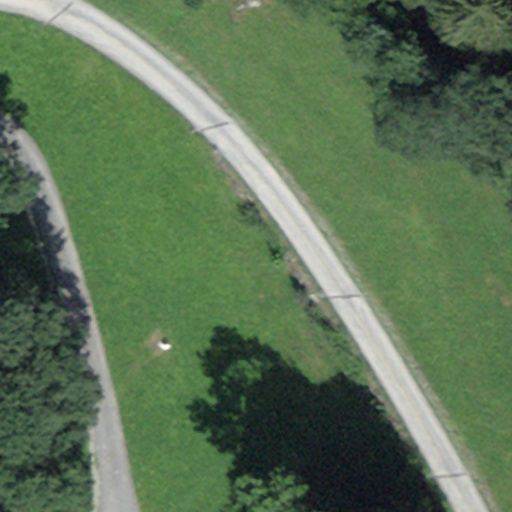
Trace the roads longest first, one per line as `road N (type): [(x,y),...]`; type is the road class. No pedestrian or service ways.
road 1 (residential): [(35,0),(114,41),(236,148),(388,364),(479,511)]
road 2 (track): [(111,511),(103,396),(26,152),(0,131)]
